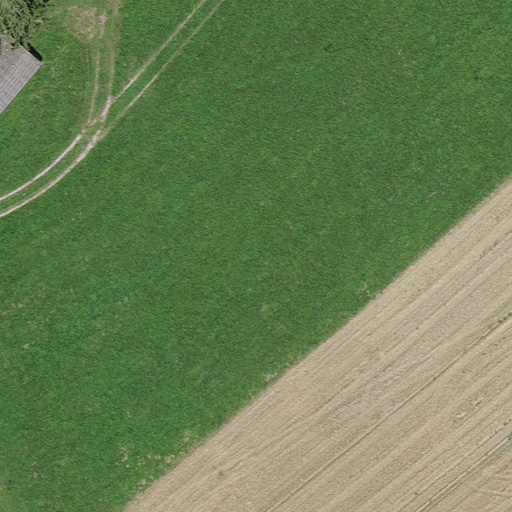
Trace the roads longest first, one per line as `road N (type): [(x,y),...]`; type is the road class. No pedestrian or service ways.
road 1 (track): [(0,199),(30,187),(95,127),(207,0)]
road 2 (track): [(116,0),(95,127)]
